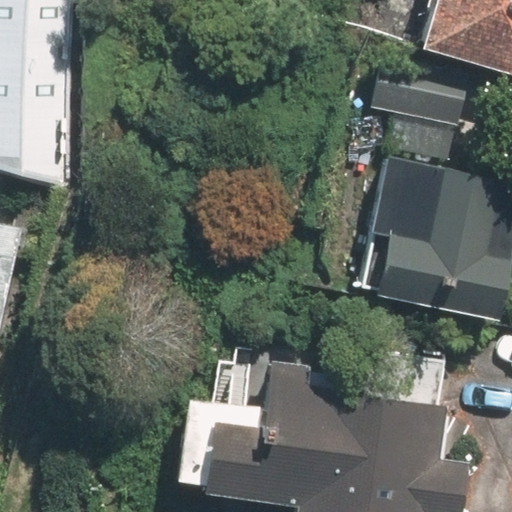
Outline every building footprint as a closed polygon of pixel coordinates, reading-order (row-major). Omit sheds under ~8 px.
[(0,0),(0,169),(67,184),(74,0),(0,0)] [(511,0),(449,0),(443,21),(511,40),(511,0)] [(511,154),(412,131),(380,268),(511,298),(511,154)] [(0,212),(0,371),(35,220),(0,212)] [(201,458),(324,484),(317,511),(458,511),(462,493),(493,499),(508,428),(463,418),(475,359),(356,334),(352,349),(297,337),(293,358),(245,348),(239,377),(219,373),(201,458)]
